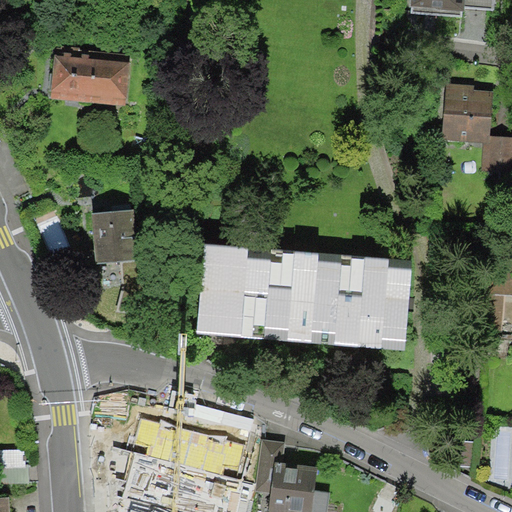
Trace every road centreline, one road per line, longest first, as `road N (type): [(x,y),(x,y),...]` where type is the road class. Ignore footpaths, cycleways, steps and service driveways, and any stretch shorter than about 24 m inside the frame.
road 1 (residential): [(49,361),(161,367),(296,415),(496,511)]
road 2 (tertiary): [(69,511),(49,361)]
road 3 (residential): [(391,40),(511,57)]
